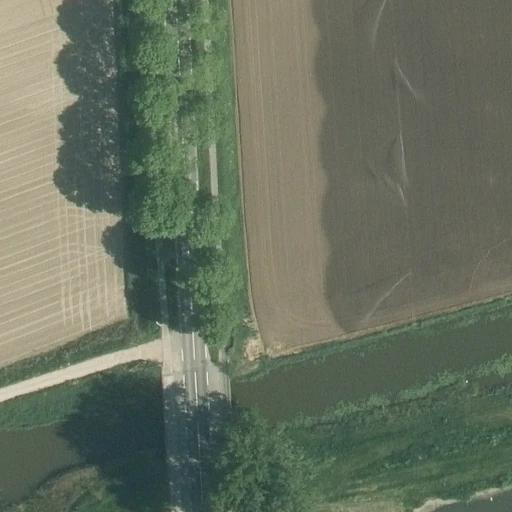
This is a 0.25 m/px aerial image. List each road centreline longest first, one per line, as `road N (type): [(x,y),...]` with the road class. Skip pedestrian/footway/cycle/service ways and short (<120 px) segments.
road 1 (secondary): [(202,511),(177,0)]
road 2 (track): [(305,511),(382,461),(511,422)]
road 3 (track): [(192,332),(0,390)]
